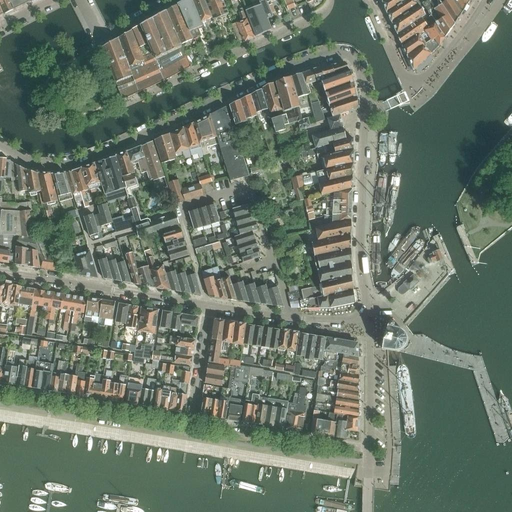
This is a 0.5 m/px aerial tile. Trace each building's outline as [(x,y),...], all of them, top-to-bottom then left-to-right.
[(14,9),(10,0),(0,0),(5,14),(14,9)] [(31,0),(10,0),(14,9),(32,1),(31,0)] [(187,0),(179,5),(190,31),(203,26),(201,22),(200,20),(192,0),(187,0)] [(192,0),(200,20),(201,22),(213,17),(205,0),(192,0)] [(205,0),(213,17),(214,19),(228,14),(222,0),(223,0),(205,0)] [(265,0),(259,2),(244,8),(245,11),(256,37),(271,31),(278,28),(273,17),(272,15),(272,13),(269,6),(266,0),(265,0)] [(408,0),(384,0),(383,1),(383,2),(387,13),(408,0)] [(408,0),(387,13),(392,22),(418,6),(414,0),(408,0)] [(414,0),(418,6),(419,5),(422,3),(426,0),(438,0),(441,4),(441,3),(454,21),(455,23),(455,24),(457,21),(461,14),(462,14),(463,12),(456,0),(414,0)] [(443,35),(445,37),(454,24),(441,4),(441,5),(437,0),(427,0),(422,3),(443,35)] [(456,0),(463,12),(464,10),(470,0),(469,0),(456,0)] [(166,11),(180,43),(181,45),(193,40),(190,31),(179,5),(166,11)] [(397,33),(422,17),(421,17),(425,15),(419,5),(418,6),(392,22),(397,33)] [(232,25),(240,44),(245,42),(254,38),(242,9),(238,11),(239,13),(241,21),(232,25)] [(164,81),(168,79),(191,67),(191,66),(186,55),(185,53),(182,48),(181,45),(180,43),(166,11),(154,18),(141,25),(141,26),(164,81)] [(429,27),(422,17),(397,33),(403,45),(425,30),(429,27)] [(434,38),(439,45),(444,38),(443,36),(435,24),(429,27),(425,30),(432,39),(434,38)] [(132,31),(145,66),(153,86),(162,82),(164,81),(141,26),(132,31)] [(432,39),(425,30),(403,45),(407,56),(432,39)] [(131,72),(145,66),(132,31),(118,38),(131,72)] [(133,76),(131,72),(118,38),(109,43),(102,47),(102,48),(103,48),(105,54),(104,54),(105,55),(107,60),(107,61),(107,62),(108,62),(110,67),(109,68),(110,68),(113,74),(112,74),(112,75),(113,75),(116,81),(115,82),(115,83),(116,83),(133,76)] [(432,39),(407,56),(414,70),(439,46),(439,45),(434,38),(432,39)] [(190,50),(185,53),(186,55),(191,66),(196,63),(190,50)] [(207,52),(200,55),(203,60),(209,58),(207,52)] [(350,71),(344,63),(321,69),(324,79),(350,71)] [(153,86),(145,66),(131,72),(133,76),(139,92),(153,86)] [(321,69),(321,68),(314,70),(317,81),(318,81),(318,82),(319,82),(319,81),(321,81),(324,79),(321,69)] [(304,73),(308,84),(317,81),(314,70),(304,73)] [(324,79),(321,81),(325,92),(354,82),(350,71),(324,79)] [(304,86),(308,84),(304,73),(292,77),(293,80),(298,98),(307,95),(304,86)] [(116,83),(122,97),(122,98),(123,99),(124,99),(125,99),(139,92),(133,76),(116,83)] [(282,100),(281,101),(283,109),(280,110),(281,112),(277,114),(278,117),(272,120),(276,133),(286,130),(285,125),(298,121),(301,130),(311,127),(310,124),(308,118),(302,120),(297,98),(292,80),(291,77),(281,81),(276,83),(277,86),(282,100)] [(354,82),(325,92),(330,106),(333,117),(337,115),(340,114),(357,109),(357,97),(356,96),(354,82)] [(271,113),(280,110),(283,109),(281,101),(276,87),(275,84),(272,85),(263,89),(271,113)] [(257,113),(268,109),(262,89),(259,91),(251,95),(257,113)] [(246,120),(247,120),(251,118),(252,119),(253,117),(258,116),(257,113),(251,95),(240,100),(246,120)] [(321,95),(312,97),(317,117),(326,115),(321,95)] [(247,122),(247,120),(246,120),(240,100),(229,106),(230,106),(236,125),(247,122)] [(217,138),(224,158),(225,164),(230,181),(249,175),(246,164),(243,155),(239,143),(237,143),(229,118),(226,108),(217,112),(211,115),(217,138)] [(202,120),(194,124),(202,149),(204,156),(209,155),(207,147),(219,143),(217,138),(211,115),(202,120)] [(331,130),(313,135),(316,148),(346,140),(343,127),(340,115),(328,119),(329,122),(331,130)] [(193,125),(184,128),(190,148),(192,155),(197,153),(198,157),(202,156),(193,125)] [(184,129),(170,134),(177,159),(184,157),(191,155),(190,149),(186,138),(184,129)] [(155,141),(163,164),(176,159),(169,135),(155,141)] [(322,151),(323,153),(325,152),(325,154),(332,152),(333,155),(353,149),(353,138),(348,140),(346,140),(316,148),(316,149),(317,152),(322,151)] [(153,141),(142,146),(142,147),(150,171),(153,179),(154,181),(164,177),(153,141)] [(128,152),(132,162),(134,162),(134,164),(139,163),(139,164),(142,173),(147,172),(150,180),(153,179),(150,171),(142,147),(141,147),(128,152)] [(326,169),(353,163),(353,155),(353,149),(333,155),(332,152),(325,154),(325,152),(323,153),(322,151),(317,152),(316,149),(301,152),(302,154),(303,158),(307,157),(308,156),(308,157),(309,157),(309,156),(310,156),(317,155),(318,160),(323,158),(325,164),(326,169)] [(128,152),(116,156),(116,157),(127,188),(125,189),(128,196),(127,196),(131,209),(131,210),(137,227),(136,227),(138,238),(156,232),(179,224),(176,213),(151,222),(150,220),(148,219),(141,221),(133,197),(130,187),(138,184),(131,163),(132,162),(128,152)] [(0,192),(3,193),(4,178),(12,178),(10,161),(7,161),(7,159),(6,159),(4,158),(1,157),(0,158),(0,192)] [(116,157),(105,160),(115,192),(125,189),(127,188),(116,157)] [(105,160),(95,164),(102,186),(105,195),(115,192),(105,160)] [(12,162),(10,161),(12,178),(13,194),(15,194),(15,195),(19,194),(19,192),(28,191),(26,170),(15,165),(12,162)] [(95,164),(82,168),(89,189),(89,190),(91,190),(92,194),(96,192),(95,188),(102,186),(95,164)] [(271,164),(251,168),(253,174),(272,169),(271,164)] [(353,164),(327,170),(291,177),(294,189),(319,184),(352,177),(353,164)] [(75,170),(73,171),(80,192),(83,200),(85,208),(89,206),(84,191),(89,189),(82,168),(75,170)] [(44,205),(38,174),(35,174),(35,173),(26,170),(28,191),(29,194),(37,193),(39,206),(44,205)] [(73,171),(67,173),(71,185),(74,194),(77,193),(79,201),(83,200),(80,192),(73,171)] [(378,205),(378,219),(383,219),(388,173),(384,172),(380,173),(378,205)] [(65,173),(52,175),(60,202),(73,198),(65,173)] [(44,205),(48,219),(53,217),(50,206),(51,206),(57,205),(58,204),(57,201),(50,175),(38,174),(44,205)] [(211,182),(210,176),(199,179),(200,184),(201,185),(211,182)] [(334,193),(352,189),(352,177),(319,184),(322,196),(334,193)] [(168,183),(176,204),(181,202),(185,201),(181,190),(178,180),(168,183)] [(200,184),(181,190),(185,201),(204,195),(201,185),(200,184)] [(157,200),(163,193),(157,188),(151,194),(157,200)] [(298,201),(304,200),(300,188),(294,189),(294,190),(296,194),(298,201)] [(327,198),(325,198),(325,200),(327,200),(327,201),(334,201),(352,197),(352,189),(334,193),(334,196),(327,198)] [(325,200),(322,201),(322,202),(323,204),(327,204),(327,206),(327,209),(334,209),(351,205),(352,197),(334,201),(327,201),(327,200),(325,200)] [(37,251),(35,236),(32,210),(31,202),(26,203),(16,204),(2,202),(2,199),(0,198),(0,247),(15,250),(15,247),(28,249),(37,251)] [(282,218),(278,203),(266,206),(270,221),(282,218)] [(100,214),(97,215),(100,226),(113,223),(107,204),(98,207),(100,214)] [(212,224),(220,222),(214,204),(206,207),(212,224)] [(233,209),(236,217),(253,212),(251,204),(233,209)] [(327,209),(327,216),(334,216),(351,213),(351,205),(334,209),(327,209)] [(212,224),(206,207),(197,209),(203,227),(212,224)] [(194,230),(203,227),(197,209),(189,212),(194,230)] [(76,210),(63,214),(66,221),(78,217),(76,210)] [(238,226),(256,221),(253,212),(236,217),(238,226)] [(325,216),(324,226),(327,226),(351,221),(351,213),(334,216),(327,216),(325,216)] [(93,214),(84,217),(89,236),(99,233),(97,227),(100,226),(97,215),(94,216),(93,214)] [(133,216),(123,219),(126,228),(136,225),(133,216)] [(123,219),(113,222),(117,231),(126,228),(123,219)] [(241,235),(253,231),(258,229),(256,221),(238,226),(241,235)] [(308,231),(310,243),(311,243),(350,235),(351,221),(327,226),(324,226),(316,228),(311,230),(308,231)] [(75,222),(69,224),(72,235),(79,233),(75,222)] [(179,224),(156,232),(157,233),(158,234),(159,235),(160,235),(161,235),(163,235),(165,243),(166,243),(183,237),(181,229),(179,224)] [(238,245),(255,240),(253,231),(241,235),(235,237),(238,245)] [(373,233),(371,236),(373,269),(377,272),(381,269),(380,234),(373,233)] [(40,268),(59,272),(59,271),(54,246),(52,234),(35,236),(37,251),(40,268)] [(97,241),(98,246),(119,240),(118,235),(97,241)] [(314,256),(317,256),(350,249),(350,235),(311,243),(314,256)] [(183,237),(166,243),(168,252),(186,246),(183,238),(183,237)] [(241,254),(258,248),(255,240),(238,245),(241,254)] [(418,240),(393,270),(394,276),(399,276),(404,272),(425,244),(423,240),(418,240)] [(186,246),(168,252),(171,260),(189,255),(186,246)] [(0,247),(0,261),(9,263),(15,264),(16,265),(15,250),(0,247)] [(28,249),(15,247),(15,250),(16,265),(28,266),(28,249)] [(241,254),(243,262),(261,257),(258,248),(241,254)] [(28,249),(28,266),(40,268),(37,251),(28,249)] [(150,249),(144,251),(146,258),(152,256),(150,249)] [(351,262),(350,249),(317,256),(320,269),(318,270),(320,282),(352,276),(351,262)] [(73,255),(79,275),(80,275),(85,276),(86,276),(90,276),(90,277),(91,277),(97,277),(97,278),(90,250),(89,251),(74,255),(73,255)] [(433,254),(430,255),(433,262),(436,260),(437,262),(440,260),(441,260),(442,259),(443,259),(439,250),(436,252),(434,252),(433,253),(433,254)] [(133,252),(125,255),(133,284),(142,285),(134,258),(133,252)] [(138,256),(134,258),(142,285),(156,287),(149,266),(142,268),(138,256)] [(152,256),(146,258),(149,266),(156,287),(170,290),(165,274),(166,274),(163,265),(156,267),(153,256),(152,256)] [(107,258),(98,261),(104,279),(113,280),(108,262),(107,258)] [(113,261),(108,262),(113,280),(122,282),(117,263),(115,260),(113,260),(113,261)] [(124,261),(117,263),(122,282),(131,283),(131,282),(124,261)] [(223,269),(219,270),(222,279),(229,299),(237,301),(232,285),(230,277),(230,276),(228,271),(224,272),(223,269)] [(166,274),(165,274),(170,290),(181,292),(177,275),(175,271),(166,274)] [(207,274),(203,275),(204,280),(209,296),(221,298),(216,281),(214,277),(213,271),(207,273),(207,274)] [(185,272),(177,275),(181,292),(191,293),(187,276),(185,272)] [(195,274),(187,276),(191,293),(201,295),(201,294),(195,274)] [(399,289),(398,290),(398,291),(399,292),(399,293),(400,294),(401,294),(402,294),(403,294),(404,294),(405,293),(410,290),(420,281),(414,275),(404,283),(400,287),(399,288),(399,289)] [(321,286),(302,290),(304,300),(354,290),(352,276),(320,282),(321,286)] [(216,281),(221,298),(229,299),(222,279),(216,281)] [(250,303),(245,286),(243,281),(232,285),(237,301),(250,303)] [(245,286),(250,303),(261,304),(256,288),(255,283),(245,286)] [(302,283),(289,286),(290,292),(304,289),(302,283)] [(1,313),(9,314),(14,286),(6,285),(2,307),(1,313)] [(273,306),(268,290),(266,285),(256,288),(261,304),(272,306),(273,306)] [(9,314),(8,320),(12,321),(14,313),(17,313),(18,309),(19,304),(22,287),(14,286),(9,314)] [(22,287),(19,304),(31,306),(34,289),(27,288),(22,287)] [(278,287),(268,290),(273,306),(285,308),(278,287)] [(31,311),(30,317),(34,317),(35,311),(41,312),(42,306),(44,291),(34,289),(31,306),(31,311)] [(302,290),(296,291),(298,301),(300,300),(301,305),(302,308),(330,308),(355,303),(354,290),(304,300),(302,290)] [(44,291),(42,306),(47,307),(45,319),(49,320),(54,293),(44,291)] [(54,293),(49,320),(53,320),(55,308),(60,309),(63,294),(54,293)] [(73,296),(63,294),(60,309),(66,310),(63,330),(68,331),(69,323),(71,311),(73,296)] [(86,298),(76,297),(73,296),(71,311),(74,312),(72,323),(71,331),(75,332),(76,324),(78,312),(84,313),(86,298)] [(88,299),(85,318),(84,321),(91,322),(95,300),(88,299)] [(95,300),(91,322),(98,323),(102,301),(95,300)] [(98,323),(98,325),(105,327),(105,325),(106,319),(109,302),(102,301),(98,323)] [(106,319),(105,325),(112,326),(115,303),(109,302),(106,319)] [(118,304),(115,323),(125,324),(129,306),(118,304)] [(126,326),(130,327),(136,329),(137,321),(138,313),(139,307),(130,306),(126,326)] [(140,314),(138,330),(147,332),(150,309),(141,308),(140,314)] [(156,334),(159,310),(150,309),(147,332),(145,344),(154,345),(155,334),(156,334)] [(159,327),(159,332),(163,333),(164,328),(170,329),(173,313),(163,311),(160,327),(159,327)] [(173,313),(170,329),(172,330),(180,331),(179,335),(184,336),(185,331),(180,330),(183,314),(173,313)] [(183,314),(180,330),(185,331),(185,325),(197,327),(198,319),(199,317),(197,317),(183,314)] [(386,335),(382,349),(398,352),(403,350),(407,347),(408,342),(408,337),(405,333),(402,329),(391,319),(389,320),(386,335)] [(215,320),(212,334),(212,339),(222,341),(225,321),(215,320)] [(225,321),(222,341),(221,350),(226,351),(228,342),(232,343),(236,323),(225,321)] [(236,323),(232,343),(243,345),(243,344),(246,325),(236,323)] [(17,326),(16,333),(18,333),(17,334),(23,335),(25,326),(20,325),(19,325),(19,327),(17,326)] [(246,325),(243,344),(252,346),(255,326),(246,325)] [(255,326),(252,346),(261,347),(264,328),(255,326)] [(38,328),(37,336),(45,337),(46,329),(38,328)] [(264,328),(261,347),(270,349),(273,329),(264,328)] [(273,329),(270,349),(278,350),(282,330),(273,329)] [(288,350),(291,332),(282,330),(278,350),(279,350),(285,352),(285,350),(288,350)] [(291,332),(288,350),(290,350),(290,352),(297,353),(300,333),(291,332)] [(327,338),(309,335),(300,333),(297,353),(296,356),(305,357),(305,359),(314,361),(314,359),(323,360),(327,338)] [(170,340),(169,344),(176,345),(194,349),(195,340),(170,336),(170,340)] [(357,343),(327,338),(323,360),(329,361),(337,362),(338,363),(338,362),(338,358),(340,358),(341,352),(358,355),(358,344),(357,343)] [(222,341),(212,339),(210,351),(221,352),(221,350),(222,341)] [(143,358),(144,359),(152,359),(154,345),(145,344),(145,346),(144,350),(143,358)] [(11,345),(9,352),(16,354),(18,347),(11,345)] [(194,349),(176,345),(175,353),(192,357),(194,349)] [(74,346),(73,353),(81,354),(82,347),(74,346)] [(0,382),(2,383),(5,366),(7,355),(8,348),(3,347),(0,366),(0,382)] [(143,358),(144,350),(135,349),(134,357),(143,358)] [(108,351),(107,360),(114,361),(115,357),(116,352),(108,351)] [(154,351),(153,360),(175,363),(175,362),(182,363),(191,365),(192,357),(175,353),(175,357),(161,355),(162,352),(156,351),(154,351)] [(209,355),(208,362),(214,363),(219,364),(219,363),(220,359),(221,352),(210,351),(210,353),(210,355),(209,355)] [(358,355),(341,352),(340,358),(343,358),(342,363),(358,366),(358,355)] [(2,383),(16,385),(19,368),(13,367),(15,356),(7,355),(5,366),(2,383)] [(24,387),(29,360),(20,359),(19,368),(16,385),(24,387)] [(33,388),(35,374),(37,361),(29,360),(24,387),(33,388)] [(230,360),(229,367),(240,369),(241,366),(241,363),(241,361),(230,360)] [(35,374),(33,388),(50,391),(52,376),(53,373),(54,364),(49,364),(41,362),(37,361),(35,374)] [(59,361),(57,373),(53,373),(52,376),(50,391),(58,392),(64,362),(59,361)] [(65,379),(66,371),(68,363),(64,362),(58,392),(67,394),(69,379),(65,379)] [(337,362),(335,371),(358,376),(358,366),(342,363),(338,362),(338,363),(337,362)] [(69,375),(69,379),(67,394),(75,395),(80,366),(79,366),(80,364),(77,364),(75,376),(69,375)] [(159,364),(158,369),(158,371),(166,372),(167,365),(159,364)] [(208,364),(207,374),(223,377),(225,367),(208,364)] [(166,372),(164,384),(162,395),(160,409),(168,411),(172,388),(173,380),(174,366),(167,365),(166,372)] [(80,366),(75,395),(83,396),(86,382),(87,378),(87,373),(82,372),(83,367),(80,366)] [(249,375),(250,371),(250,367),(241,366),(240,370),(236,369),(235,373),(235,376),(234,379),(234,381),(248,384),(249,375)] [(250,371),(249,375),(262,377),(263,375),(263,370),(264,369),(250,367),(250,371)] [(105,370),(104,376),(100,399),(108,400),(111,383),(113,371),(105,370)] [(182,371),(179,389),(176,412),(184,413),(190,373),(182,371)] [(358,376),(335,371),(334,371),(334,375),(340,376),(339,380),(359,384),(358,376)] [(115,383),(111,383),(108,400),(125,403),(129,378),(129,377),(121,375),(121,373),(116,372),(115,383)] [(95,374),(95,377),(91,398),(100,399),(104,376),(95,374)] [(207,374),(205,383),(222,386),(223,377),(207,374)] [(87,378),(86,382),(83,396),(91,398),(95,377),(90,376),(90,378),(87,378)] [(143,380),(129,378),(125,403),(139,406),(142,389),(143,380)] [(157,380),(147,379),(147,384),(146,390),(142,389),(139,406),(153,408),(156,382),(157,380)] [(330,388),(359,392),(359,384),(339,380),(336,380),(336,382),(331,381),(330,388)] [(160,409),(162,395),(164,384),(156,382),(153,408),(160,409)] [(208,417),(212,393),(213,387),(204,386),(200,416),(208,417)] [(359,395),(359,392),(330,388),(329,387),(328,393),(337,394),(337,397),(359,401),(359,395)] [(172,388),(168,411),(169,411),(169,412),(174,413),(175,412),(176,412),(179,389),(176,388),(172,388)] [(306,406),(304,406),(306,389),(300,388),(299,394),(299,396),(299,397),(297,405),(293,430),(302,432),(306,406)] [(217,394),(212,393),(208,417),(217,418),(220,401),(215,400),(217,394)] [(245,399),(245,401),(244,405),(242,422),(255,424),(260,396),(260,394),(253,393),(252,400),(245,399)] [(321,394),(318,394),(316,402),(325,404),(326,399),(336,401),(335,405),(359,409),(359,401),(337,397),(321,394)] [(269,397),(266,397),(260,396),(255,424),(264,426),(269,397)] [(299,397),(294,396),(293,403),(289,402),(287,411),(285,429),(284,429),(293,430),(297,405),(299,397)] [(279,399),(269,397),(264,426),(274,427),(279,399)] [(244,405),(245,401),(229,398),(229,402),(226,420),(242,422),(244,405)] [(285,429),(287,411),(289,402),(289,401),(279,399),(274,427),(285,429)] [(229,402),(220,401),(217,418),(226,420),(229,402)] [(324,408),(335,409),(334,414),(338,414),(348,416),(359,418),(360,415),(359,415),(359,409),(335,405),(325,404),(316,402),(315,410),(319,411),(319,409),(324,409),(324,408)] [(314,410),(311,433),(320,435),(323,421),(318,420),(319,411),(315,410),(314,410)] [(323,421),(320,435),(325,436),(331,437),(335,437),(338,414),(334,414),(333,414),(329,413),(327,421),(323,421)] [(339,438),(346,439),(347,430),(346,430),(348,416),(338,414),(335,437),(339,438)] [(348,416),(346,430),(347,430),(359,432),(359,418),(348,416)] [(377,466),(377,478),(387,478),(387,466),(377,466)]
